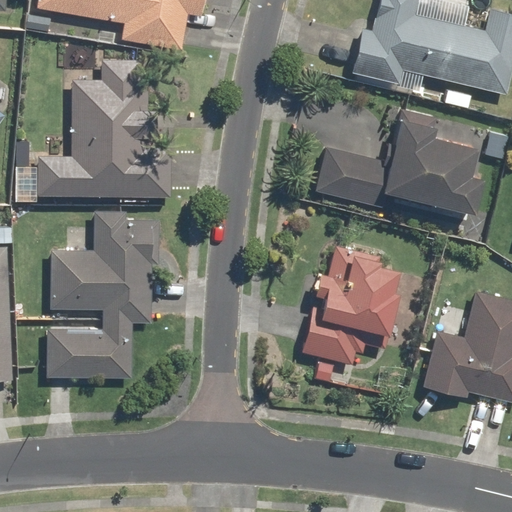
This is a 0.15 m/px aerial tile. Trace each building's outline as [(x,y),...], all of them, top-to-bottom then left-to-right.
[(116,39),(177,50),(183,15),(196,17),(198,0),(33,0),(32,10),(118,25),(116,39)] [(356,26),(344,76),(414,92),(418,74),(502,94),(511,52),(511,13),(485,7),(480,29),(459,24),(465,2),(455,0),(373,0),(367,28),(356,26)] [(31,154),(31,196),(167,196),(168,141),(152,141),(152,108),(146,108),(146,86),(138,86),(138,58),(96,58),(96,78),(65,78),(65,154),(31,154)] [(320,146),(308,190),(379,208),(382,194),(466,215),(475,177),(462,174),(470,145),(428,135),(432,116),(396,106),(382,161),(320,146)] [(41,325),(40,378),(128,380),(129,322),(146,322),(147,246),(155,246),(155,218),(121,217),(121,210),(89,210),(88,250),(45,249),(44,307),(97,308),(97,326),(41,325)] [(0,380),(8,380),(3,245),(0,245),(0,380)] [(311,272),(292,350),(347,363),(350,350),(359,352),(361,344),(381,349),(394,292),(386,290),(391,269),(375,265),(377,257),(328,245),(321,274),(311,272)] [(431,328),(417,387),(462,398),(464,392),(511,403),(511,300),(470,290),(459,335),(431,328)]
